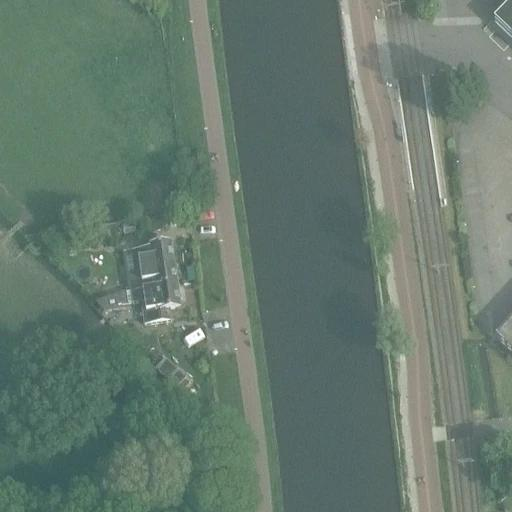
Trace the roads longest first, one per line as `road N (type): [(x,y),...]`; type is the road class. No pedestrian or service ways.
road 1 (unclassified): [(427,511),(414,345),(359,0)]
road 2 (unclassified): [(261,511),(198,0)]
